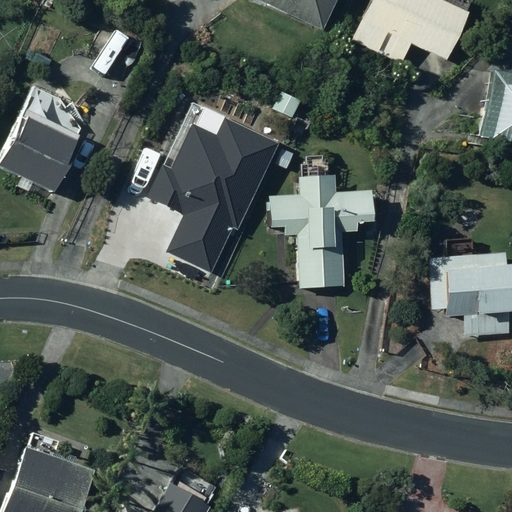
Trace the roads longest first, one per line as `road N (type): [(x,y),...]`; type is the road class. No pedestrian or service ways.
road 1 (residential): [(0,298),(68,304),(154,332),(288,392),(377,421),(511,445)]
road 2 (unknown): [(20,297),(62,139),(114,0)]
